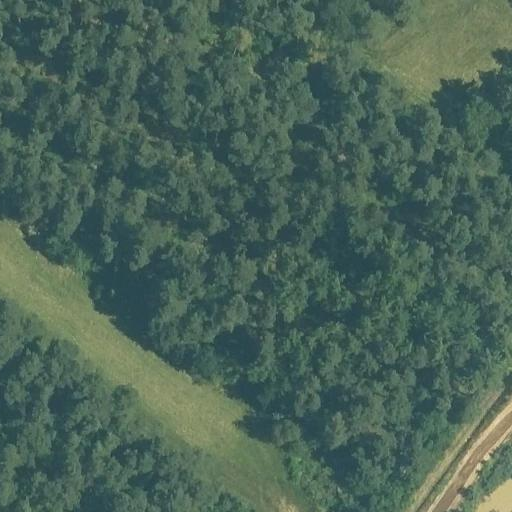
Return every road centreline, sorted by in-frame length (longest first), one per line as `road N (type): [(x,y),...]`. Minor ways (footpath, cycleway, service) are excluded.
road 1 (track): [(285,511),(252,427),(249,351),(339,0)]
road 2 (track): [(261,511),(0,291)]
